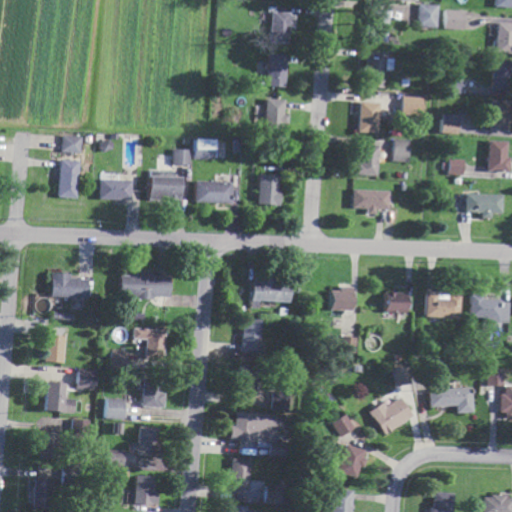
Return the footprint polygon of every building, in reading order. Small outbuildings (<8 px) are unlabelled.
[(511,0),(511,8),(492,7),(492,0),(511,0)] [(435,28),(416,26),(417,4),(437,5),(435,28)] [(387,11),(387,12),(390,12),(389,18),(387,18),(385,43),(363,41),(365,10),(369,10),(369,9),(387,11)] [(463,30),(443,28),(444,9),(464,10),(463,30)] [(293,28),(288,28),(287,42),(268,41),(270,11),(289,13),(289,15),(294,15),(293,28)] [(511,52),(495,52),(497,22),(511,23),(511,52)] [(285,87),(266,85),(268,54),(287,55),(285,87)] [(391,71),(382,70),(382,88),(360,87),(361,67),(364,67),(365,57),(391,59),(391,71)] [(511,75),(509,75),(508,90),(506,89),(505,91),(499,91),(499,89),(490,88),(491,60),(511,61),(511,75)] [(460,94),(443,92),(445,70),(462,71),(460,94)] [(417,116),(398,114),(399,96),(419,97),(417,116)] [(286,123),(281,123),(280,135),(262,133),(264,97),(282,98),(281,113),(287,113),(286,123)] [(510,124),(506,124),(506,131),(487,130),(489,100),(508,102),(507,110),(511,110),(510,124)] [(375,134),(356,133),(358,102),(377,103),(375,134)] [(458,134),(441,133),(442,113),(459,114),(458,134)] [(80,153),(62,151),(63,135),(82,137),(80,153)] [(101,153),(97,148),(97,143),(107,139),(111,144),(111,149),(101,153)] [(211,160),(192,160),(192,139),(211,139),(211,160)] [(406,162),(390,161),(392,140),(407,141),(406,162)] [(508,172),(486,170),(488,140),(506,141),(505,157),(509,157),(508,172)] [(374,176),(352,175),(353,163),(357,163),(359,144),(377,146),(374,176)] [(189,165),(172,164),(172,149),(189,149),(189,165)] [(75,198),(57,196),(60,159),(79,160),(75,198)] [(461,176),(446,174),(446,170),(441,170),(442,162),(447,163),(447,159),(462,160),(461,176)] [(178,201),(147,200),(148,171),(173,172),(173,177),(179,177),(178,201)] [(278,205),(256,204),(258,174),(278,175),(276,190),(279,191),(278,205)] [(130,199),(98,198),(99,179),(131,180),(130,199)] [(230,203),(194,202),(194,180),(231,182),(230,203)] [(386,210),(373,209),(373,214),(365,214),(365,209),(350,209),(351,190),(387,192),(386,210)] [(501,213),(490,213),(490,218),(480,218),(480,212),(464,212),(465,193),(502,195),(501,213)] [(87,297),(50,296),(50,272),(70,273),(69,278),(87,278),(87,297)] [(169,297),(153,297),(153,299),(136,298),(136,296),(119,295),(120,274),(170,276),(169,297)] [(289,284),(287,303),(257,300),(257,308),(249,308),(250,300),(249,300),(250,282),(259,283),(259,278),(272,279),(272,283),(289,284)] [(350,314),(342,314),(342,310),(328,310),(329,290),(338,291),(338,286),(351,287),(350,314)] [(404,320),(382,320),(383,293),(393,293),(393,292),(405,293),(404,320)] [(459,319),(424,316),(426,293),(460,296),(459,319)] [(508,322),(483,321),(483,317),(469,316),(470,294),(482,295),(482,299),(500,299),(500,302),(509,302),(508,322)] [(285,317),(278,316),(278,308),(286,309),(285,317)] [(72,321),(50,319),(51,312),(72,314),(72,321)] [(142,320),(132,320),(133,312),(142,312),(142,320)] [(258,353),(240,352),(243,318),(261,319),(258,353)] [(162,359),(144,357),(146,339),(132,338),(133,327),(165,330),(162,359)] [(62,362),(43,361),(45,334),(64,335),(62,362)] [(354,352),(339,351),(340,335),(355,337),(354,352)] [(126,369),(109,367),(111,350),(128,351),(126,369)] [(255,395),(236,393),(239,364),(257,366),(255,395)] [(395,386),(392,370),(408,367),(411,383),(395,386)] [(92,389),(72,388),(73,368),(93,370),(92,389)] [(501,386),(485,386),(486,369),(501,369),(501,386)] [(159,394),(163,394),(161,409),(139,407),(140,391),(136,390),(136,385),(141,385),(141,384),(134,383),(135,375),(142,376),(142,378),(160,380),(159,394)] [(69,413),(37,410),(38,395),(33,395),(34,381),(58,383),(57,398),(70,399),(69,413)] [(471,413),(454,413),(454,406),(427,408),(426,389),(470,387),(471,413)] [(287,411),(270,409),(272,391),(289,392),(287,411)] [(511,418),(503,418),(503,413),(497,413),(498,394),(511,394),(511,418)] [(120,420),(100,418),(102,397),(122,399),(120,420)] [(410,416),(382,435),(367,412),(381,403),(384,407),(398,398),(410,416)] [(257,435),(250,435),(249,442),(231,441),(231,440),(227,439),(228,426),(232,426),(233,412),(259,414),(257,435)] [(339,437),(330,423),(344,414),(353,428),(339,437)] [(84,440),(68,438),(69,419),(85,420),(84,440)] [(155,456),(136,454),(139,426),(157,427),(155,456)] [(57,454),(66,454),(66,460),(56,459),(56,460),(37,459),(39,446),(36,446),(36,438),(39,438),(39,432),(58,433),(57,454)] [(285,458),(267,456),(268,440),(287,442),(285,458)] [(362,467),(359,466),(355,478),(335,471),(345,444),(363,450),(361,457),(365,459),(362,467)] [(120,468),(104,467),(105,451),(122,453),(120,468)] [(246,488),(228,487),(231,458),(249,460),(246,488)] [(77,487),(60,486),(62,468),(78,470),(77,487)] [(155,505),(132,503),(134,475),(153,476),(152,490),(156,491),(155,505)] [(50,508),(32,507),(33,494),(31,494),(33,479),(53,481),(50,508)] [(277,504),(260,503),(261,486),(278,487),(277,504)] [(350,511),(330,511),(332,489),(352,490),(350,511)] [(450,511),(428,511),(428,508),(431,508),(432,492),(452,494),(450,511)] [(503,498),(511,499),(511,511),(480,511),(481,497),(488,498),(489,495),(503,496),(503,498)]
